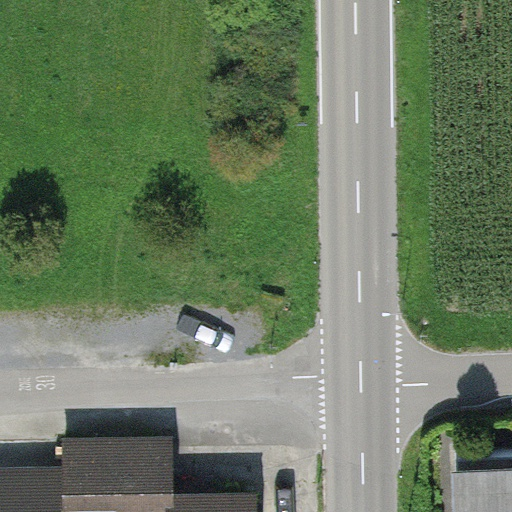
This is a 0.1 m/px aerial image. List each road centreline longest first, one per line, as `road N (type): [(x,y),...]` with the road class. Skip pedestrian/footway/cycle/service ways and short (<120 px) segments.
road 1 (secondary): [(363,385),(357,0)]
road 2 (residential): [(0,396),(323,378),(363,385)]
road 3 (residential): [(363,385),(511,383)]
road 4 (secondary): [(363,385),(364,511)]
